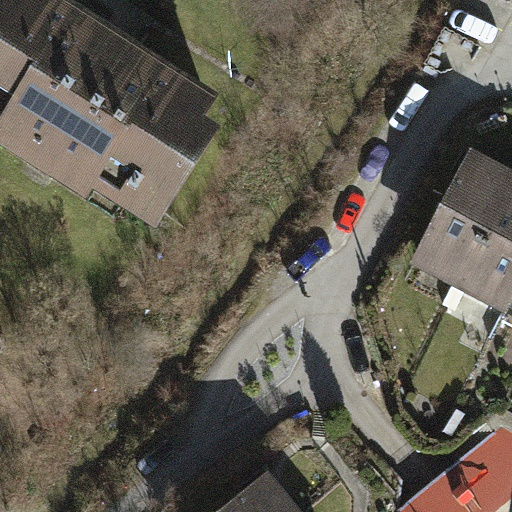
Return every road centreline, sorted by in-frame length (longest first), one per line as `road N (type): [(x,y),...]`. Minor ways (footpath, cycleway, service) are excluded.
road 1 (residential): [(306,298),(358,267),(458,97),(511,88)]
road 2 (residential): [(133,511),(157,473),(201,433),(231,359),(306,298)]
road 3 (residential): [(422,481),(325,359),(306,298)]
